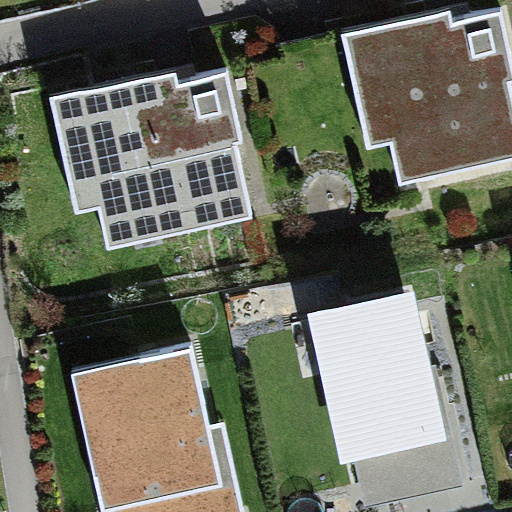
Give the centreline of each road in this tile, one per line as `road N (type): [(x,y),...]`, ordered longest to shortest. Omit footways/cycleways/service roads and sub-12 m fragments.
road 1 (residential): [(0,51),(236,0)]
road 2 (residential): [(25,511),(0,352)]
